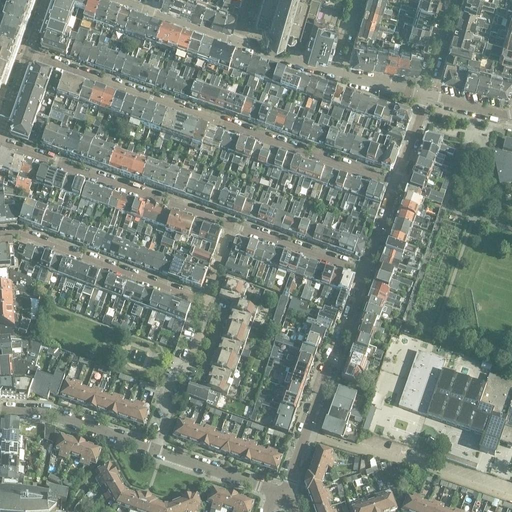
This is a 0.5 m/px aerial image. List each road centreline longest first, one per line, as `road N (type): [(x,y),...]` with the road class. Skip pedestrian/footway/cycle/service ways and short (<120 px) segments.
road 1 (residential): [(25,52),(397,185)]
road 2 (residential): [(0,233),(18,232),(202,300),(234,226)]
road 3 (residential): [(234,226),(0,141)]
road 4 (residential): [(287,489),(367,272)]
road 5 (residential): [(157,451),(50,412),(0,409)]
road 6 (residential): [(367,272),(234,226)]
road 7 (residential): [(157,451),(181,360),(191,357),(201,331)]
road 8 (residential): [(275,492),(157,451)]
